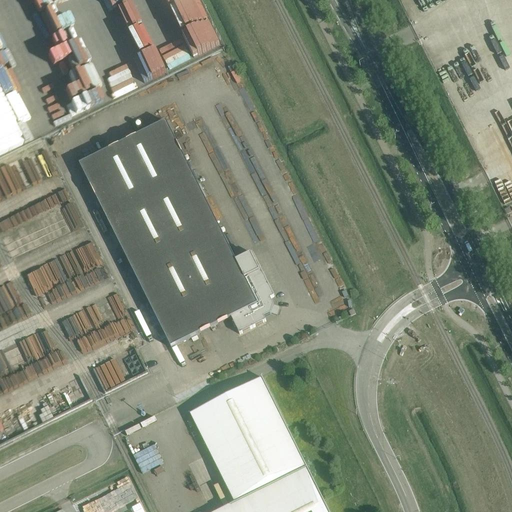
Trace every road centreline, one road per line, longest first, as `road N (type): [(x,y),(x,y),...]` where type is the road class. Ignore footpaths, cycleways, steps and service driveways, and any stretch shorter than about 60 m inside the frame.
road 1 (unknown): [(313,304),(203,106),(165,97),(85,126),(75,144),(83,179),(163,349),(184,369),(218,359)]
road 2 (tertiary): [(330,0),(465,268)]
road 3 (tertiary): [(475,238),(348,0)]
road 4 (unknown): [(334,324),(188,404),(171,449),(177,479)]
road 5 (unclassified): [(0,510),(83,469),(96,450),(76,437),(0,474)]
road 6 (unclassified): [(465,268),(406,299),(371,338),(359,396),(375,434)]
road 7 (unclassified): [(375,434),(371,387),(384,344),(417,312),(473,284)]
